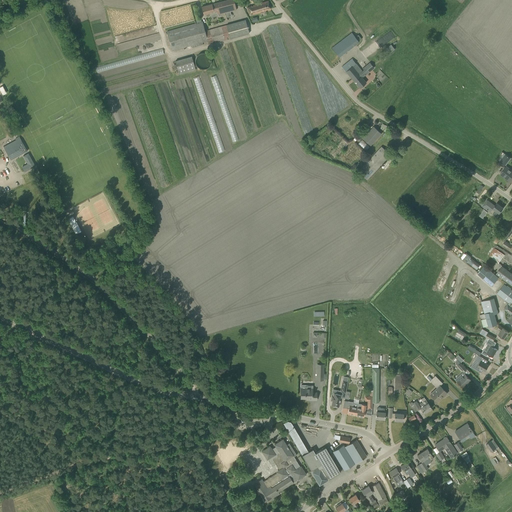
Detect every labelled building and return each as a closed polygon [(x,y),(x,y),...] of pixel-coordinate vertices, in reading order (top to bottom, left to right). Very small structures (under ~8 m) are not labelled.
[(236,10),(233,0),(227,0),(201,7),(203,14),(213,12),(214,16),(236,10)] [(247,7),(249,15),(271,9),(268,1),(253,5),(254,6),(251,7),(251,6),(247,7)] [(245,20),(205,31),(207,41),(208,45),(249,33),(245,20)] [(207,41),(205,31),(202,22),(167,32),(172,51),(191,45),(192,48),(203,45),(202,42),(207,41)] [(390,30),(381,35),(384,43),(394,38),(390,30)] [(359,41),(362,39),(358,34),(355,37),(352,32),(332,48),(340,57),(359,42),(359,41)] [(384,49),(388,54),(395,49),(391,44),(384,49)] [(209,61),(209,59),(208,57),(208,56),(206,55),(205,54),(204,53),(202,53),(200,53),(199,54),(198,54),(196,55),(195,56),(194,58),(194,59),(194,61),(194,63),(194,64),(195,65),(196,66),(197,68),(198,68),(200,69),(201,69),(203,69),(205,68),(206,68),(207,67),(208,65),(209,64),(209,63),(209,61)] [(175,61),(179,75),(195,70),(191,56),(175,61)] [(342,67),(359,88),(366,82),(362,77),(374,68),(370,62),(361,69),(352,59),(342,67)] [(373,127),(363,138),(371,145),(381,134),(373,127)] [(15,139),(16,140),(4,147),(11,160),(27,151),(19,136),(15,139)] [(333,160),(349,143),(343,138),(335,146),(336,147),(328,155),(333,160)] [(390,155),(381,147),(358,172),(367,180),(390,155)] [(27,164),(22,166),(25,172),(36,166),(29,153),(23,156),(27,164)] [(506,154),(499,163),(503,167),(510,158),(506,154)] [(506,166),(500,173),(501,174),(506,177),(505,178),(509,181),(511,177),(511,169),(511,170),(506,166)] [(487,200),(482,206),(490,212),(493,209),(495,210),(493,214),(496,217),(503,208),(497,203),(495,206),(487,200)] [(70,218),(68,219),(70,224),(75,222),(76,221),(73,216),(70,218)] [(502,238),(506,240),(509,236),(509,237),(511,232),(511,227),(506,234),(505,233),(502,238)] [(490,255),(499,262),(505,254),(495,248),(490,255)] [(464,253),(461,258),(478,269),(481,265),(464,253)] [(486,265),(478,273),(493,286),(500,278),(486,265)] [(511,273),(502,265),(496,273),(511,285),(511,273)] [(511,290),(503,284),(496,293),(508,302),(504,308),(511,314),(506,319),(511,323),(511,290)] [(490,298),(481,301),(484,313),(485,318),(486,318),(488,327),(497,325),(494,314),(493,311),(497,310),(494,298),(490,298)] [(497,329),(500,331),(498,333),(504,338),(509,332),(499,325),(497,329)] [(488,338),(492,341),(493,341),(495,337),(488,333),(488,332),(482,328),(479,333),(488,338)] [(483,350),(481,353),(486,356),(488,354),(493,357),(497,350),(493,347),(496,343),(493,341),(492,341),(488,338),(486,343),(490,346),(486,352),(483,350)] [(478,354),(470,367),(480,373),(483,369),(485,371),(488,365),(481,361),(483,358),(478,354)] [(457,366),(463,372),(467,368),(461,362),(457,366)] [(462,376),(456,381),(462,387),(467,383),(471,380),(463,372),(461,374),(462,376)] [(432,379),(438,385),(441,382),(435,376),(432,379)] [(309,400),(316,400),(317,392),(312,392),(312,385),(301,385),(301,398),(309,398),(309,400)] [(439,385),(429,394),(437,401),(442,396),(443,397),(447,393),(439,385)] [(332,395),(331,401),(332,401),(331,405),(339,407),(341,394),(334,393),(333,395),(332,395)] [(422,402),(419,403),(421,406),(422,408),(425,412),(431,408),(429,404),(424,397),(421,399),(422,402)] [(342,412),(355,415),(357,407),(358,403),(344,400),(342,412)] [(409,403),(415,411),(421,408),(416,400),(413,402),(412,401),(409,403)] [(357,407),(355,415),(363,417),(366,405),(358,403),(357,407)] [(385,412),(384,411),(384,408),(378,407),(377,408),(376,418),(384,419),(385,412)] [(392,413),(392,407),(389,407),(388,417),(391,418),(391,417),(394,417),(394,420),(403,421),(403,413),(394,412),(394,413),(392,413)] [(456,432),(456,433),(460,440),(465,437),(466,439),(469,437),(468,435),(472,432),(467,423),(463,426),(464,427),(456,432)] [(339,441),(349,443),(350,438),(336,435),(335,439),(339,439),(339,441)] [(443,439),(435,445),(439,451),(435,454),(440,460),(444,457),(440,451),(444,448),(450,458),(457,453),(449,441),(447,437),(446,437),(445,436),(443,438),(443,439)] [(279,470),(281,468),(285,469),(288,474),(293,471),(296,476),(296,477),(298,480),(306,475),(303,470),(302,470),(296,460),(294,457),(297,455),(289,443),(286,445),(283,439),(274,444),(276,446),(272,449),(270,446),(262,451),(267,460),(268,459),(269,460),(269,461),(272,466),(275,464),(279,470)] [(486,444),(491,451),(498,446),(493,439),(486,444)] [(344,446),(343,445),(341,446),(337,440),(315,453),(313,449),(302,455),(311,470),(312,470),(313,471),(312,472),(319,484),(340,472),(344,469),(344,470),(355,463),(344,446)] [(352,443),(352,442),(344,446),(355,463),(366,457),(358,445),(359,444),(356,440),(352,443)] [(454,444),(458,452),(463,449),(458,441),(454,444)] [(422,461),(423,462),(420,464),(424,471),(429,468),(426,465),(431,462),(430,460),(433,458),(427,449),(417,455),(422,462),(422,461)] [(466,452),(462,454),(466,465),(471,463),(466,452)] [(407,474),(408,473),(411,477),(415,475),(407,462),(401,466),(404,471),(407,474)] [(279,470),(277,471),(277,473),(263,481),(262,479),(256,482),(258,485),(255,487),(263,499),(265,502),(270,498),(271,499),(279,493),(278,492),(293,482),(292,480),(295,478),(296,477),(296,476),(293,471),(288,474),(285,469),(281,468),(279,470)] [(400,473),(399,472),(396,468),(389,472),(396,483),(402,479),(398,474),(400,473)] [(223,474),(219,474),(224,491),(227,491),(223,474)] [(378,500),(377,500),(380,505),(388,500),(378,482),(371,486),(378,500)] [(374,500),(370,494),(373,492),(368,486),(362,490),(370,503),(374,500)] [(349,499),(351,503),(356,510),(359,507),(356,502),(359,500),(356,494),(349,499)] [(360,500),(367,511),(373,511),(364,498),(360,500)] [(374,500),(370,503),(371,505),(373,508),(379,505),(376,501),(375,499),(374,500)] [(338,506),(335,508),(338,511),(342,511),(346,509),(342,503),(341,503),(341,502),(337,505),(338,506)]
